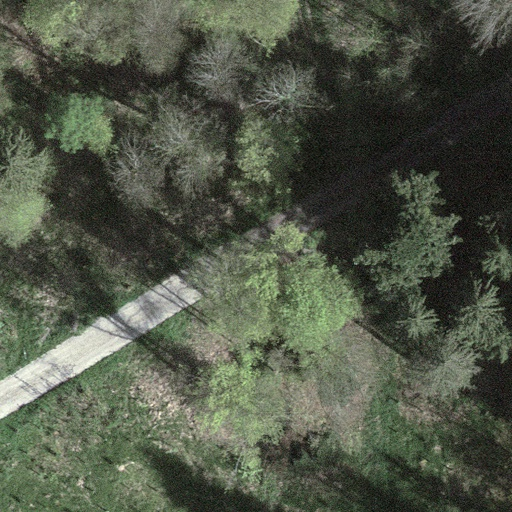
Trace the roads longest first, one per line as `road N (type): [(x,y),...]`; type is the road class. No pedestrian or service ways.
road 1 (track): [(511,81),(344,196),(0,406)]
road 2 (track): [(344,196),(302,0)]
